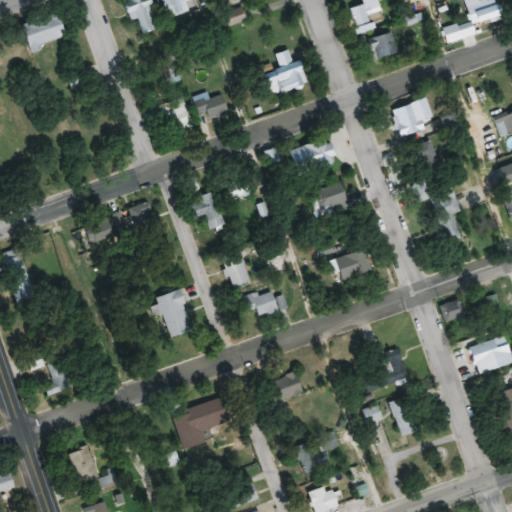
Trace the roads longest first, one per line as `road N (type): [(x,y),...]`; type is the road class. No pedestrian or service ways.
road 1 (residential): [(302,511),(89,0)]
road 2 (residential): [(0,226),(511,44)]
road 3 (residential): [(0,431),(329,323),(511,252)]
road 4 (residential): [(481,477),(311,0)]
road 5 (tertiary): [(50,511),(0,363)]
road 6 (tertiary): [(372,511),(511,465)]
